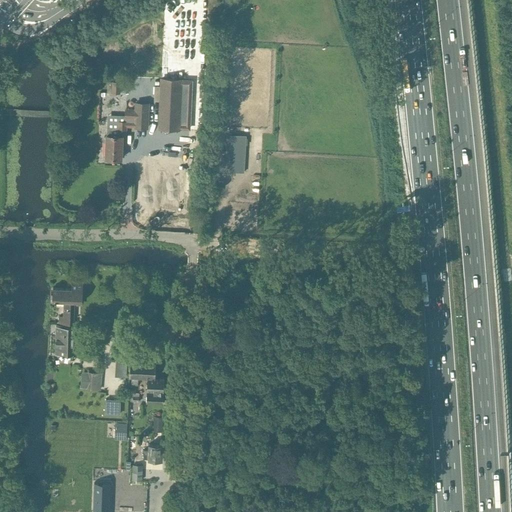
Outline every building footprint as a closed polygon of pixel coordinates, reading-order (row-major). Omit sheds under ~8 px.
[(180,104),(186,105),(190,105),(191,81),(181,81),(181,79),(161,78),(159,128),(179,129),(180,104)] [(111,82),(111,104),(120,105),(121,82),(111,82)] [(106,158),(115,158),(121,158),(122,144),(125,144),(126,125),(135,126),(135,127),(147,127),(148,103),(136,102),(136,110),(126,109),(125,121),(109,121),(108,135),(107,135),(106,158)] [(226,151),(225,170),(243,171),(245,152),(226,151)] [(149,221),(152,225),(158,220),(159,219),(157,217),(156,217),(155,217),(149,221)] [(56,300),(55,301),(57,301),(57,300),(65,301),(64,316),(59,316),(59,317),(60,317),(59,323),(59,324),(74,324),(75,301),(81,301),(81,302),(82,302),(83,280),(82,280),(82,281),(73,281),(73,280),(72,280),(72,289),(54,288),(54,287),(53,287),(53,301),(54,301),(54,300),(56,300)] [(55,353),(72,354),(74,354),(75,326),(57,325),(55,353)] [(132,377),(133,377),(138,377),(147,377),(155,378),(155,377),(155,361),(130,360),(129,376),(132,377)] [(126,377),(127,362),(116,361),(115,376),(126,377)] [(100,390),(101,373),(88,372),(87,389),(100,390)] [(147,377),(146,389),(163,390),(164,378),(155,377),(155,378),(147,377)] [(163,390),(146,389),(146,401),(163,402),(163,390)] [(131,393),(130,402),(139,402),(140,393),(131,393)] [(154,417),(153,429),(162,430),(162,417),(154,417)] [(115,423),(115,440),(126,440),(127,423),(115,423)] [(163,445),(148,444),(148,450),(143,449),(143,459),(162,460),(163,445)] [(133,464),(132,480),(142,480),(143,465),(133,464)] [(94,483),(93,511),(109,511),(111,483),(109,483),(109,484),(103,484),(95,484),(95,483),(94,483)]
